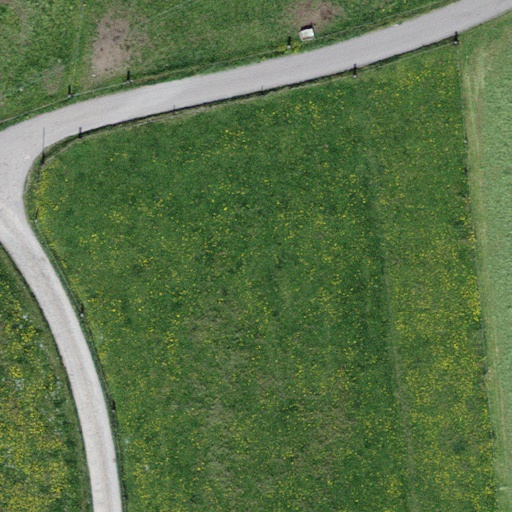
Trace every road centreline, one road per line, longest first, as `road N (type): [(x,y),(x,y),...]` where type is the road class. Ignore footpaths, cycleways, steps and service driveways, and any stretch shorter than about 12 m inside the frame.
road 1 (unclassified): [(0,151),(84,119),(431,29),(493,0)]
road 2 (unclassified): [(0,178),(90,394),(103,511)]
